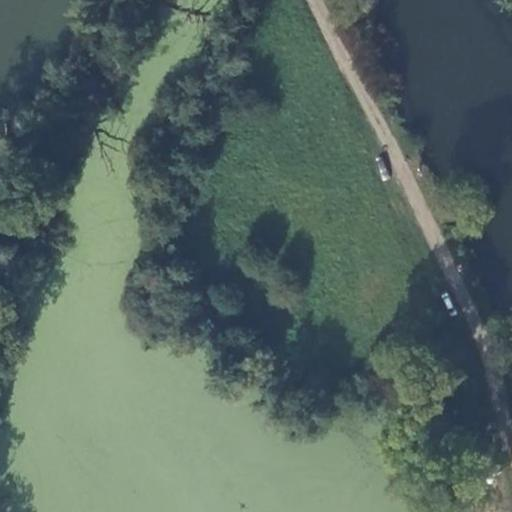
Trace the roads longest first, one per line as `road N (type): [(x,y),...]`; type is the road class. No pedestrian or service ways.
road 1 (track): [(288,0),(486,386),(511,486)]
road 2 (track): [(124,0),(0,254)]
